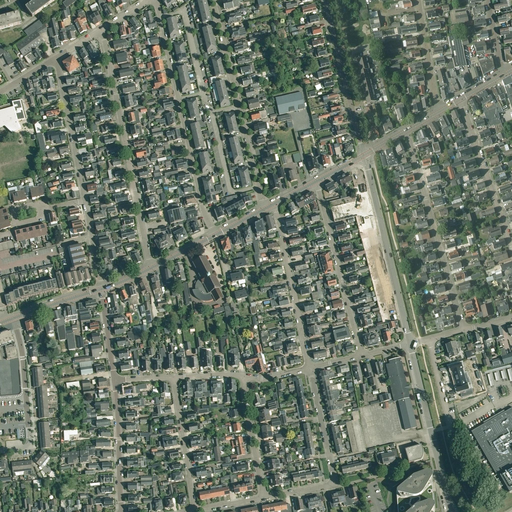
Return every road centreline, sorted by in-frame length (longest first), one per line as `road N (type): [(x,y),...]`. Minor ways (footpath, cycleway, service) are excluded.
road 1 (residential): [(150,268),(102,29)]
road 2 (residential): [(216,235),(202,208),(156,0)]
road 3 (residential): [(263,209),(214,0)]
road 4 (residential): [(463,330),(406,130)]
road 5 (residential): [(410,344),(363,155)]
road 6 (residential): [(263,498),(333,484),(309,368)]
road 7 (residential): [(360,355),(316,181)]
road 8 (residential): [(451,511),(410,344)]
road 9 (residential): [(309,368),(272,204)]
road 10 (residential): [(363,155),(325,0)]
road 11 (residential): [(460,99),(511,246)]
road 12 (residential): [(84,200),(56,57)]
road 13 (residential): [(194,511),(173,377)]
road 14 (residential): [(121,511),(115,379)]
road 15 (residential): [(263,498),(245,376)]
